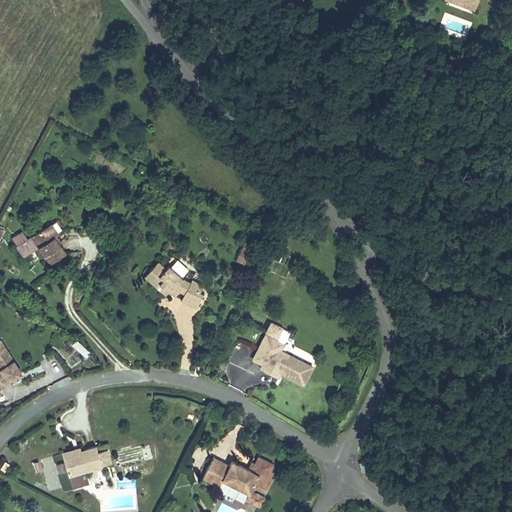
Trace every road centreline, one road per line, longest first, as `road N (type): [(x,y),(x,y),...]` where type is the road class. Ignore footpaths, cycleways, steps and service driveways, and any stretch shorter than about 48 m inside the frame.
road 1 (residential): [(338,464),(228,394),(148,373),(72,385),(0,434)]
road 2 (residential): [(338,464),(388,346),(377,299),(337,225)]
road 3 (residential): [(337,225),(310,185),(181,65)]
road 4 (residential): [(511,295),(375,249),(337,225)]
road 5 (residential): [(181,65),(282,0)]
